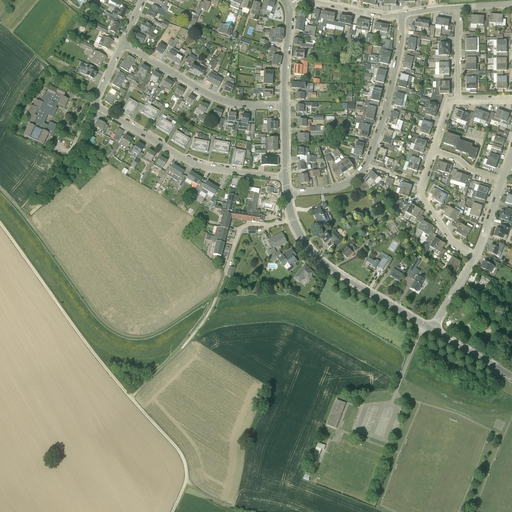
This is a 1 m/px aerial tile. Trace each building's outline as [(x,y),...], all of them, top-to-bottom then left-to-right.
[(121,7),(123,4),(114,0),(109,0),(108,5),(115,8),(111,17),(116,19),(117,16),(123,18),(125,13),(126,13),(128,10),(121,7)] [(167,3),(161,0),(160,0),(153,0),(152,3),(161,7),(162,5),(162,6),(160,9),(166,12),(168,8),(165,7),(167,3)] [(226,0),(228,0),(227,2),(230,3),(229,6),(237,9),(241,0),(226,0)] [(249,1),(245,0),(244,0),(242,9),(249,11),(251,2),(248,1),(249,1)] [(264,0),(261,12),(259,16),(262,17),(264,12),(265,13),(268,6),(272,8),(275,1),(271,0),(264,0)] [(208,11),(210,3),(205,1),(201,9),(208,11)] [(253,2),(251,11),(250,14),(255,15),(253,20),(252,20),(251,22),(256,24),(257,21),(258,16),(260,8),(258,8),(259,4),(253,2)] [(150,18),(154,20),(157,14),(159,9),(152,6),(150,11),(149,10),(146,16),(149,17),(148,17),(150,18)] [(298,18),(305,19),(308,20),(309,13),(302,12),(299,12),(298,18)] [(325,30),(326,28),(329,13),(323,12),(322,15),(321,20),(321,23),(322,23),(322,27),(321,29),(325,30)] [(329,13),(326,28),(325,32),(327,32),(328,28),(329,28),(330,24),(331,25),(331,22),(334,22),(335,18),(335,14),(329,13)] [(338,25),(344,26),(346,17),(340,15),(339,19),(339,18),(338,25)] [(492,24),(495,24),(496,15),(490,15),(490,17),(487,17),(486,21),(486,28),(489,28),(489,27),(492,28),(492,24)] [(496,15),(495,24),(496,24),(496,27),(502,27),(505,27),(506,20),(502,20),(503,15),(496,15)] [(109,30),(109,31),(115,33),(118,28),(119,28),(120,25),(112,22),(114,19),(110,16),(108,20),(111,21),(107,29),(108,29),(109,30)] [(483,28),(486,28),(486,21),(484,21),(484,17),(477,16),(477,25),(483,25),(483,28)] [(346,17),(344,26),(348,27),(348,28),(349,28),(350,27),(350,26),(351,26),(352,21),(352,18),(346,17)] [(361,31),(362,31),(364,21),(358,19),(357,22),(356,27),(356,30),(361,31)] [(154,24),(165,29),(169,23),(163,21),(162,24),(155,20),(154,24)] [(416,27),(422,28),(423,21),(416,20),(416,23),(413,23),(411,32),(412,32),(413,30),(415,30),(416,27)] [(364,21),(362,31),(368,32),(368,30),(369,25),(370,22),(364,21)] [(428,32),(430,32),(431,26),(429,25),(429,22),(423,21),(422,28),(428,29),(428,32)] [(106,34),(108,29),(107,29),(100,25),(96,23),(96,24),(94,28),(106,34)] [(377,31),(380,32),(382,24),(375,23),(374,26),(373,31),(374,31),(373,32),(376,33),(377,31)] [(140,28),(148,33),(151,26),(146,24),(145,25),(142,24),(140,28)] [(218,33),(229,37),(233,28),(221,24),(218,33)] [(304,25),(297,24),(295,31),(299,31),(298,31),(303,32),(304,25)] [(382,24),(380,32),(379,36),(386,37),(387,35),(389,36),(391,28),(388,27),(389,26),(382,24)] [(316,27),(312,27),(307,26),(306,30),(310,31),(309,36),(315,37),(315,32),(316,27)] [(145,43),(147,39),(151,41),(152,38),(148,36),(140,32),(138,37),(136,36),(134,40),(137,42),(138,43),(138,42),(141,44),(143,41),(145,43)] [(283,36),(271,34),(268,34),(267,38),(270,38),(269,43),(280,44),(280,41),(282,41),(283,36)] [(408,44),(416,45),(420,46),(421,40),(430,41),(430,38),(420,36),(413,35),(412,38),(408,38),(408,44)] [(496,47),(506,47),(506,41),(503,41),(503,35),(500,35),(496,35),(496,38),(490,38),(490,41),(496,40),(496,47)] [(466,46),(476,45),(476,38),(478,38),(478,36),(476,36),(469,36),(469,39),(466,39),(466,46)] [(104,41),(101,46),(108,49),(110,44),(112,44),(113,41),(104,37),(103,40),(104,41)] [(170,47),(173,49),(177,43),(176,43),(179,40),(176,38),(174,41),(173,41),(170,47)] [(313,49),(314,45),(310,45),(303,44),(303,40),(294,39),(293,45),(302,46),(301,47),(305,48),(313,49)] [(384,48),(392,49),(392,41),(390,41),(391,41),(386,40),(384,48)] [(91,51),(93,48),(82,42),(79,47),(85,50),(86,49),(91,51)] [(166,48),(159,44),(155,51),(161,55),(166,48)] [(410,54),(418,56),(418,55),(417,55),(418,52),(415,52),(416,45),(408,44),(407,51),(410,51),(410,54)] [(470,55),(476,55),(479,55),(479,53),(476,53),(476,45),(466,46),(466,52),(469,52),(470,55)] [(301,62),(306,62),(308,62),(308,59),(304,59),(305,48),(301,47),(301,48),(300,48),(300,51),(296,51),(296,52),(295,52),(295,57),(296,57),(296,58),(301,59),(301,62)] [(497,56),(503,56),(503,53),(506,53),(506,47),(496,47),(497,56)] [(178,51),(177,54),(172,62),(178,65),(183,58),(184,55),(187,57),(191,50),(187,48),(183,54),(178,51)] [(379,56),(390,59),(392,49),(384,48),(381,48),(381,50),(380,50),(379,56)] [(434,60),(444,60),(444,56),(449,56),(449,50),(439,50),(439,56),(434,56),(434,60)] [(93,58),(91,63),(99,67),(102,60),(104,61),(105,57),(92,51),(90,56),(93,58)] [(166,58),(172,62),(177,54),(171,51),(166,58)] [(193,63),(198,55),(194,52),(193,55),(191,54),(185,62),(189,65),(191,62),(193,63)] [(404,62),(412,64),(413,58),(421,60),(421,58),(423,58),(423,57),(418,56),(410,54),(409,57),(406,56),(404,62)] [(123,61),(131,66),(135,60),(127,55),(123,61)] [(466,65),(476,64),(476,55),(470,55),(470,58),(466,58),(466,65)] [(211,67),(216,59),(217,57),(217,56),(215,59),(213,57),(208,65),(211,67)] [(272,56),(270,66),(279,67),(281,57),(272,56)] [(379,66),(383,67),(384,64),(388,65),(390,59),(379,56),(376,56),(375,58),(381,59),(379,66)] [(492,59),(497,59),(497,65),(506,65),(506,59),(503,59),(503,56),(497,56),(492,56),(492,59)] [(210,69),(212,71),(218,62),(217,62),(218,60),(216,59),(211,67),(210,69)] [(439,69),(449,69),(449,63),(444,63),(444,60),(434,60),(434,63),(439,63),(439,69)] [(131,66),(123,61),(120,68),(127,72),(131,66)] [(194,75),(202,61),(201,61),(199,64),(200,64),(198,67),(193,64),(188,71),(194,75)] [(202,61),(194,75),(200,78),(207,68),(204,66),(206,63),(202,61)] [(305,76),(305,75),(306,69),(306,62),(301,62),(301,66),(295,66),(294,75),(302,75),(303,75),(303,76),(305,76)] [(405,72),(413,74),(414,74),(414,71),(410,71),(412,64),(404,62),(403,69),(406,69),(405,72)] [(470,74),(476,74),(481,74),(481,72),(478,72),(476,72),(476,64),(466,65),(466,71),(470,71),(470,74)] [(81,70),(79,73),(93,80),(96,73),(92,71),(94,68),(87,65),(85,68),(87,69),(86,72),(81,70)] [(497,74),(503,74),(503,71),(507,71),(506,65),(497,65),(497,71),(492,71),(492,74),(497,74)] [(142,66),(138,73),(144,77),(148,69),(142,66)] [(377,76),(385,78),(387,71),(382,70),(383,67),(379,66),(376,66),(376,67),(379,68),(378,69),(377,76)] [(437,79),(444,79),(444,75),(449,75),(449,69),(439,69),(439,75),(434,75),(434,79),(437,79)] [(115,78),(123,83),(127,77),(119,72),(115,78)] [(156,90),(157,88),(160,82),(158,80),(160,76),(154,72),(150,79),(148,82),(145,80),(139,91),(142,94),(145,89),(144,89),(147,85),(149,86),(152,81),(155,83),(152,88),(156,90)] [(212,84),(216,75),(217,74),(212,72),(210,74),(206,81),(212,84)] [(400,81),(407,83),(409,77),(410,77),(412,77),(413,74),(405,72),(405,75),(401,75),(400,81)] [(466,84),(476,84),(476,74),(470,74),(470,78),(466,78),(466,84)] [(497,83),(507,83),(507,77),(503,77),(503,74),(497,74),(497,83)] [(216,75),(212,84),(218,87),(221,80),(222,78),(216,75)] [(371,84),(372,84),(379,86),(379,83),(384,84),(385,78),(377,76),(375,83),(371,82),(371,84)] [(226,77),(225,77),(224,81),(226,83),(226,84),(223,90),(230,93),(234,86),(233,86),(233,84),(230,83),(232,79),(226,77)] [(123,83),(115,78),(112,85),(119,89),(123,83)] [(157,88),(156,90),(153,94),(151,93),(150,95),(152,96),(150,99),(154,100),(157,95),(157,96),(159,92),(160,92),(162,90),(164,91),(165,89),(168,91),(173,84),(166,79),(164,82),(163,82),(159,89),(157,88)] [(439,88),(449,88),(449,82),(444,82),(444,79),(437,79),(437,82),(439,82),(439,88)] [(138,84),(136,83),(131,81),(129,86),(135,89),(138,84)] [(401,91),(408,93),(408,92),(416,94),(416,93),(413,92),(413,90),(409,89),(411,83),(409,83),(407,83),(400,81),(398,87),(402,88),(401,91)] [(507,83),(497,83),(497,92),(503,92),(503,89),(507,89),(507,83)] [(312,90),(309,90),(309,84),(291,84),(291,88),(305,89),(305,93),(312,93),(312,90)] [(369,93),(380,96),(382,90),(378,89),(379,86),(372,84),(371,87),(369,93)] [(476,84),(466,84),(466,90),(470,90),(470,93),(476,93),(476,84)] [(31,105),(27,112),(30,113),(26,120),(30,122),(29,124),(28,124),(23,136),(34,141),(32,144),(41,148),(47,136),(52,138),(55,132),(54,131),(57,126),(50,123),(48,126),(44,124),(48,115),(52,118),(53,117),(57,108),(56,108),(57,104),(64,107),(68,99),(63,97),(66,91),(59,87),(57,90),(50,86),(46,93),(45,92),(43,97),(42,97),(40,102),(36,100),(33,106),(31,105)] [(178,107),(182,102),(183,100),(182,100),(183,99),(180,98),(184,91),(178,87),(173,96),(179,99),(175,105),(178,107)] [(436,102),(437,99),(439,95),(449,94),(449,88),(439,88),(435,88),(435,93),(433,93),(431,97),(430,100),(436,102)] [(107,95),(115,100),(119,93),(111,89),(107,95)] [(255,89),(252,89),(252,95),(259,95),(259,93),(264,94),(264,97),(272,98),(272,91),(265,90),(265,89),(261,89),(255,89)] [(370,103),(374,104),(375,101),(379,102),(380,96),(369,93),(360,91),(360,94),(368,96),(371,97),(371,100),(370,103)] [(396,99),(403,101),(406,102),(408,96),(408,93),(401,91),(400,94),(397,93),(396,99)] [(115,100),(107,95),(104,101),(111,106),(115,100)] [(182,102),(178,107),(181,109),(183,106),(189,109),(195,99),(189,95),(185,103),(182,102)] [(125,105),(134,111),(138,104),(129,99),(125,105)] [(397,110),(402,111),(403,108),(402,107),(403,101),(396,99),(394,106),(397,107),(397,110)] [(427,109),(437,112),(439,106),(435,105),(436,102),(430,100),(427,99),(426,102),(427,102),(425,108),(427,109)] [(196,109),(193,113),(198,116),(196,119),(202,122),(206,116),(203,115),(203,113),(208,106),(205,105),(204,105),(201,103),(197,109),(196,109)] [(296,113),(307,113),(307,108),(312,108),(318,108),(318,103),(312,103),(304,103),(304,106),(296,106),(296,113)] [(363,112),(374,114),(376,108),(373,107),(374,104),(370,103),(365,103),(364,108),(356,106),(356,110),(360,111),(363,112)] [(141,112),(148,116),(153,108),(146,104),(141,112)] [(134,111),(125,105),(121,112),(130,117),(134,111)] [(153,108),(148,116),(154,120),(159,111),(153,108)] [(215,109),(212,116),(219,119),(222,111),(215,109)] [(424,118),(430,120),(431,117),(435,118),(437,112),(427,109),(424,118)] [(391,118),(397,120),(400,121),(402,115),(407,116),(408,113),(405,112),(402,111),(397,110),(396,113),(393,112),(391,118)] [(455,119),(461,121),(464,113),(457,110),(456,115),(453,114),(451,120),(454,121),(455,119)] [(474,119),(481,121),(484,112),(477,110),(476,115),(473,113),(471,120),(474,121),(474,119)] [(494,118),(500,120),(503,112),(497,110),(496,114),(493,113),(491,119),(494,120),(494,118)] [(362,117),(361,117),(360,121),(369,123),(370,120),(373,120),(374,114),(363,112),(362,117)] [(488,118),(491,119),(493,113),(490,112),(490,115),(484,112),(481,121),(487,123),(488,118)] [(503,112),(500,120),(507,122),(506,125),(508,126),(511,118),(508,117),(509,114),(503,112)] [(224,123),(232,124),(231,131),(237,131),(237,125),(234,124),(234,122),(235,114),(228,113),(228,118),(224,118),(224,123)] [(464,113),(461,121),(466,123),(465,128),(467,129),(471,119),(471,120),(473,113),(470,113),(470,115),(464,113)] [(251,132),(251,126),(247,126),(248,116),(242,115),(240,127),(247,127),(246,132),(251,132)] [(156,126),(162,130),(168,122),(161,118),(156,126)] [(391,128),(397,130),(398,127),(396,126),(397,120),(391,118),(389,124),(392,125),(391,128)] [(421,127),(431,130),(433,124),(429,123),(430,120),(424,118),(421,127)] [(267,119),(267,123),(267,133),(272,132),(272,130),(277,130),(276,126),(277,126),(277,122),(272,122),(272,119),(267,119)] [(358,130),(368,132),(370,126),(369,126),(369,123),(360,121),(356,120),(355,123),(359,124),(358,130)] [(94,128),(99,130),(97,132),(103,135),(107,128),(104,127),(105,124),(98,121),(94,128)] [(168,122),(162,130),(169,135),(174,126),(168,122)] [(418,136),(424,138),(425,135),(429,136),(431,130),(421,127),(418,136)] [(181,133),(188,136),(190,131),(183,128),(181,133)] [(385,137),(391,139),(393,133),(400,135),(400,134),(402,135),(403,134),(404,134),(405,133),(397,130),(391,128),(390,131),(387,130),(385,137)] [(359,140),(363,141),(364,138),(367,138),(368,132),(358,130),(358,131),(361,131),(360,137),(359,140)] [(171,140),(178,144),(183,135),(176,131),(171,140)] [(112,139),(118,142),(121,136),(116,132),(112,139)] [(443,144),(450,146),(453,135),(446,133),(443,144)] [(265,145),(267,145),(267,139),(265,138),(265,135),(256,134),(256,137),(257,137),(257,138),(265,138),(265,145)] [(493,143),(503,146),(505,140),(502,139),(502,136),(496,134),(493,143)] [(183,135),(178,144),(185,148),(190,139),(183,135)] [(415,145),(425,148),(427,142),(423,141),(424,138),(418,136),(415,135),(413,138),(417,139),(415,145)] [(450,146),(456,148),(460,137),(453,135),(450,146)] [(125,136),(120,144),(127,149),(131,141),(128,139),(128,138),(125,136)] [(385,147),(394,150),(398,151),(400,152),(403,144),(401,143),(399,148),(395,147),(389,145),(391,139),(385,137),(383,143),(386,144),(385,147)] [(455,151),(462,153),(465,142),(459,140),(460,138),(460,137),(456,148),(455,151)] [(192,149),(199,151),(201,141),(194,139),(192,149)] [(212,150),(220,152),(222,142),(214,140),(212,150)] [(355,149),(362,150),(364,144),(363,144),(363,141),(359,140),(358,143),(356,142),(355,149)] [(201,141),(199,151),(207,152),(209,142),(201,141)] [(222,142),(220,152),(228,153),(229,143),(222,142)] [(462,153),(469,155),(472,145),(465,142),(462,153)] [(110,154),(113,155),(120,145),(117,143),(110,154)] [(137,143),(132,152),(138,156),(141,150),(140,150),(142,146),(137,143)] [(490,151),(497,153),(498,151),(501,152),(503,146),(493,143),(490,151)] [(265,151),(268,151),(267,145),(265,145),(265,151),(254,151),(252,151),(252,154),(265,154),(265,151)] [(409,153),(418,156),(419,153),(423,154),(425,148),(415,145),(413,151),(410,149),(409,153)] [(472,145),(469,155),(468,158),(475,160),(478,150),(472,148),(473,145),(472,145)] [(378,155),(385,157),(387,151),(393,153),(393,152),(394,150),(385,147),(384,150),(381,149),(378,155)] [(338,156),(341,154),(337,149),(336,148),(333,150),(334,151),(338,156)] [(234,157),(244,159),(245,151),(235,149),(234,157)] [(304,149),(297,149),(297,157),(307,157),(306,149),(304,149)] [(362,150),(355,149),(353,155),(354,155),(353,158),(357,159),(358,156),(361,157),(362,150)] [(143,157),(142,160),(149,164),(145,171),(146,171),(143,176),(145,177),(152,166),(154,163),(151,161),(155,154),(149,150),(144,157),(143,157)] [(488,160),(497,163),(499,157),(496,156),(497,153),(490,151),(488,160)] [(409,163),(419,166),(421,160),(417,159),(418,156),(409,153),(407,156),(411,157),(409,163)] [(385,157),(378,155),(376,161),(381,163),(379,167),(383,169),(385,164),(383,164),(385,157)] [(130,168),(133,169),(140,159),(136,157),(130,168)] [(155,166),(161,170),(166,161),(160,157),(155,166)] [(244,159),(234,157),(232,165),(242,167),(244,159)] [(298,164),(299,171),(305,170),(308,170),(307,166),(310,166),(309,163),(316,163),(316,159),(307,160),(307,163),(304,163),(298,164)] [(341,161),(348,170),(353,166),(348,160),(347,159),(345,160),(344,159),(341,161)] [(497,163),(488,160),(486,166),(484,165),(483,168),(489,170),(490,167),(495,169),(497,163)] [(343,174),(348,170),(341,161),(336,165),(343,174)] [(437,171),(443,173),(446,164),(440,162),(439,167),(436,166),(434,172),(437,173),(437,171)] [(419,166),(409,163),(406,172),(403,171),(402,174),(411,177),(413,171),(417,172),(419,166)] [(450,180),(451,180),(455,170),(452,169),(452,166),(446,164),(443,173),(442,176),(448,178),(448,179),(450,180)] [(168,173),(168,172),(174,175),(178,168),(173,165),(171,168),(168,167),(165,171),(168,173)] [(337,178),(343,174),(336,165),(331,168),(333,171),(332,171),(337,178)] [(178,168),(174,175),(179,179),(184,172),(178,168)] [(307,175),(299,176),(301,184),(308,183),(308,178),(311,177),(311,178),(316,177),(315,177),(319,176),(318,170),(306,172),(307,175)] [(451,180),(460,183),(463,175),(456,173),(457,171),(455,170),(451,180)] [(367,176),(374,182),(379,178),(371,171),(367,176)] [(186,179),(192,182),(196,175),(190,172),(186,179)] [(196,175),(192,182),(197,186),(201,179),(196,175)] [(463,175),(460,183),(466,185),(465,187),(468,188),(470,182),(467,181),(468,177),(463,175)] [(374,182),(367,176),(363,180),(365,182),(362,185),(359,185),(360,192),(363,191),(363,190),(368,190),(374,182)] [(401,189),(410,192),(412,186),(408,185),(409,182),(404,180),(401,189)] [(174,193),(176,195),(184,182),(182,181),(176,190),(174,193)] [(206,195),(208,192),(212,185),(207,182),(202,190),(199,188),(196,193),(199,194),(201,192),(206,195)] [(477,192),(487,195),(488,189),(485,188),(486,185),(478,183),(477,185),(479,186),(477,192)] [(212,185),(208,192),(213,195),(210,201),(213,203),(219,194),(216,192),(218,189),(212,185)] [(431,198),(437,202),(442,193),(433,188),(430,194),(433,195),(431,198)] [(226,204),(233,205),(234,202),(237,203),(239,197),(235,196),(236,191),(229,189),(226,204)] [(410,192),(401,189),(399,195),(408,198),(410,192)] [(250,212),(249,221),(252,222),(251,222),(253,222),(258,223),(259,223),(262,223),(263,216),(259,215),(259,213),(255,212),(256,204),(258,194),(248,192),(246,199),(248,199),(247,203),(252,204),(251,210),(250,212)] [(474,200),(480,202),(481,200),(484,201),(487,195),(477,192),(474,200)] [(442,211),(446,205),(443,204),(447,196),(442,193),(437,202),(442,205),(439,209),(442,211)] [(376,208),(382,205),(380,198),(373,200),(376,208)] [(471,209),(481,212),(483,206),(479,205),(480,202),(474,200),(471,209)] [(319,223),(326,220),(321,211),(327,208),(325,203),(316,208),(318,211),(314,213),(319,223)] [(406,213),(411,216),(416,207),(411,204),(406,213)] [(443,215),(449,219),(454,210),(446,205),(442,211),(445,212),(443,215)] [(418,222),(422,217),(419,215),(421,210),(416,207),(411,216),(416,219),(415,220),(418,222)] [(222,215),(219,227),(227,229),(230,218),(232,211),(225,210),(221,209),(220,214),(222,215)] [(468,218),(472,219),(478,221),(481,212),(471,209),(468,218)] [(511,210),(506,209),(505,213),(502,212),(500,219),(508,222),(510,217),(511,217),(511,210)] [(454,228),(458,222),(457,222),(460,217),(462,215),(459,213),(454,210),(449,219),(454,222),(451,226),(454,228)] [(241,220),(249,221),(250,212),(247,211),(247,213),(234,211),(232,211),(230,218),(240,220),(240,221),(241,221),(241,220)] [(423,233),(428,224),(423,221),(424,218),(422,217),(418,222),(421,224),(418,230),(423,233)] [(455,232),(461,236),(466,227),(458,222),(454,228),(457,229),(455,232)] [(430,239),(434,234),(431,232),(433,227),(428,224),(423,233),(422,234),(430,239)] [(466,227),(461,236),(466,239),(473,227),(468,224),(466,227)] [(494,236),(502,239),(506,240),(508,236),(507,236),(510,228),(501,225),(500,230),(496,229),(494,236)] [(215,234),(218,234),(225,236),(227,229),(219,227),(217,227),(215,234)] [(325,241),(326,243),(329,241),(331,239),(333,237),(336,240),(333,243),(337,247),(343,241),(334,231),(329,235),(326,233),(321,239),(324,242),(325,241)] [(221,254),(223,246),(224,244),(225,237),(225,236),(218,234),(213,255),(220,257),(221,254)] [(281,234),(269,240),(273,249),(276,247),(277,248),(287,243),(285,238),(284,239),(281,234)] [(430,247),(435,250),(440,241),(435,238),(437,235),(434,234),(430,239),(433,241),(430,247)] [(415,244),(417,240),(409,235),(406,239),(415,244)] [(440,241),(435,250),(434,252),(439,256),(438,257),(441,259),(442,256),(446,251),(443,249),(446,244),(440,241)] [(488,252),(496,256),(500,257),(501,253),(504,245),(498,243),(496,248),(491,245),(488,252)] [(351,244),(348,248),(342,254),(347,259),(353,253),(355,250),(356,249),(352,245),(351,244)] [(365,253),(367,251),(366,250),(368,249),(365,246),(359,252),(362,255),(365,253)] [(292,250),(278,260),(283,266),(287,263),(291,267),(287,270),(289,273),(293,269),(291,267),(295,264),(296,264),(295,263),(297,262),(294,257),(293,258),(291,255),(294,253),(292,250)] [(272,256),(269,258),(273,263),(278,259),(278,258),(282,255),(279,251),(277,252),(272,256)] [(449,262),(457,268),(461,262),(456,260),(458,257),(452,253),(450,256),(452,257),(450,260),(449,260),(447,262),(449,262)] [(375,262),(368,258),(366,261),(365,263),(366,262),(373,266),(372,267),(375,269),(377,267),(383,270),(388,261),(384,258),(381,263),(377,260),(376,261),(375,261),(375,262)] [(400,262),(396,259),(389,270),(392,272),(390,276),(400,282),(405,272),(397,267),(400,262)] [(484,261),(480,268),(491,274),(494,267),(497,269),(499,264),(490,259),(487,263),(484,261)] [(457,268),(449,262),(445,268),(454,273),(457,268)] [(304,265),(294,278),(300,283),(305,277),(308,281),(314,274),(304,265)] [(420,271),(417,269),(411,279),(415,281),(411,289),(417,292),(424,280),(418,276),(420,271)] [(474,272),(469,280),(474,283),(479,275),(474,272)] [(327,425),(336,429),(346,403),(337,400),(327,425)] [(318,458),(322,449),(324,450),(326,446),(318,443),(313,456),(318,458)]
